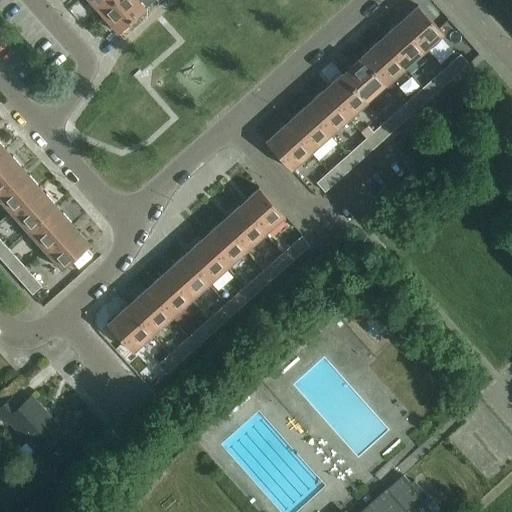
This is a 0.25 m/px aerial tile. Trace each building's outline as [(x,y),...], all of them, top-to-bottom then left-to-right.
[(88,0),(100,13),(114,0),(88,0)] [(114,0),(100,13),(118,33),(154,0),(114,0)] [(398,22),(424,51),(425,49),(433,58),(440,52),(432,43),(443,33),(418,5),(398,22)] [(380,39),(405,68),(424,51),(398,22),(380,39)] [(380,39),(361,56),(386,84),(388,83),(394,90),(402,83),(396,76),(405,68),(380,39)] [(456,74),(468,63),(460,54),(448,65),(456,74)] [(361,56),(342,73),(367,101),(370,99),(376,106),(383,100),(377,93),(386,84),(361,56)] [(437,91),(450,80),(441,71),(429,81),(437,91)] [(367,101),(342,73),(323,90),(348,118),(367,101)] [(418,108),(431,97),(423,87),(410,98),(418,108)] [(348,118),(323,90),(304,106),(330,135),(348,118)] [(400,124),(412,113),(404,104),(392,115),(400,124)] [(285,123),(311,152),(330,135),(304,106),(285,123)] [(381,141),(387,136),(393,130),(385,121),(373,132),(381,141)] [(311,152),(285,123),(266,141),(291,169),(311,152)] [(362,158),(375,147),(366,138),(354,148),(362,158)] [(6,149),(0,153),(0,187),(23,167),(6,149)] [(343,175),(356,164),(347,154),(335,165),(343,175)] [(23,167),(0,187),(0,199),(11,212),(39,186),(23,167)] [(325,191),(337,180),(329,171),(316,182),(325,191)] [(39,186),(11,212),(28,230),(56,205),(39,186)] [(259,187),(239,204),(265,233),(285,216),(259,187)] [(265,233),(239,204),(221,221),(246,250),(265,233)] [(45,249),(73,224),(56,205),(28,230),(45,249)] [(246,250),(221,221),(202,238),(228,267),(246,250)] [(73,224),(45,249),(62,269),(90,243),(73,224)] [(297,256),(310,245),(301,236),(289,247),(297,256)] [(0,255),(8,248),(0,238),(0,255)] [(202,238),(183,255),(209,284),(228,267),(202,238)] [(279,273),(291,262),(282,252),(270,263),(279,273)] [(5,263),(16,275),(25,267),(14,254),(5,263)] [(164,272),(190,300),(209,284),(183,255),(164,272)] [(260,289),(272,279),(264,269),(251,280),(260,289)] [(145,288),(171,317),(190,300),(164,272),(145,288)] [(32,294),(42,286),(31,273),(21,282),(32,294)] [(241,306),(253,295),(245,286),(233,297),(241,306)] [(127,305),(152,334),(171,317),(145,288),(127,305)] [(222,323),(234,312),(226,303),(214,314),(222,323)] [(152,334),(127,305),(107,323),(133,352),(134,351),(137,354),(144,348),(140,345),(152,334)] [(203,340),(216,329),(207,320),(195,331),(203,340)] [(185,357),(197,346),(188,336),(176,347),(185,357)] [(141,379),(149,388),(178,362),(170,353),(141,379)] [(38,453),(62,431),(30,396),(18,407),(10,398),(0,406),(0,418),(2,421),(6,418),(38,453)] [(410,482),(404,475),(361,511),(409,511),(428,496),(413,480),(410,482)]
